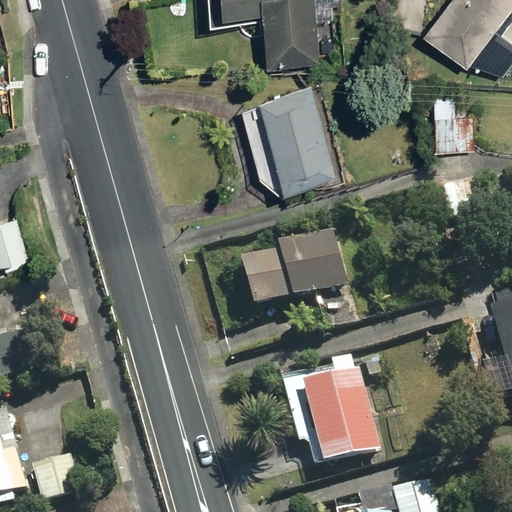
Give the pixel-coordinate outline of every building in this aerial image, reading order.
[(247,13),(253,69),(310,62),(303,0),(201,0),(203,16),(247,13)] [(436,0),(411,35),(456,68),(508,0),(436,0)] [(243,100),(268,193),(326,177),(301,84),(243,100)] [(426,100),(426,151),(468,150),(468,115),(445,116),(445,100),(426,100)] [(383,154),(387,170),(402,165),(397,149),(383,154)] [(432,193),(441,227),(482,216),(473,182),(432,193)] [(17,215),(0,220),(0,261),(28,253),(17,215)] [(226,272),(239,320),(337,291),(322,238),(263,254),(265,261),(226,272)] [(511,309),(476,320),(500,409),(511,405),(511,309)] [(0,378),(1,381),(40,371),(29,330),(0,337),(0,378)] [(359,364),(364,381),(378,377),(373,360),(359,364)] [(293,392),(314,475),(369,461),(347,378),(293,392)] [(0,497),(31,489),(20,449),(9,452),(0,419),(0,497)] [(37,466),(46,502),(83,492),(73,456),(37,466)] [(385,496),(388,511),(433,511),(427,485),(385,496)]
